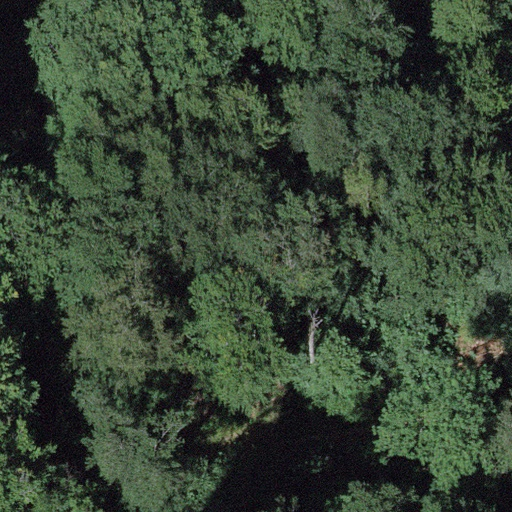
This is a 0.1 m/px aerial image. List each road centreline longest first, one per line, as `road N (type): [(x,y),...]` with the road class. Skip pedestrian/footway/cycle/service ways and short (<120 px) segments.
road 1 (track): [(511,410),(0,485)]
road 2 (track): [(403,511),(286,448)]
